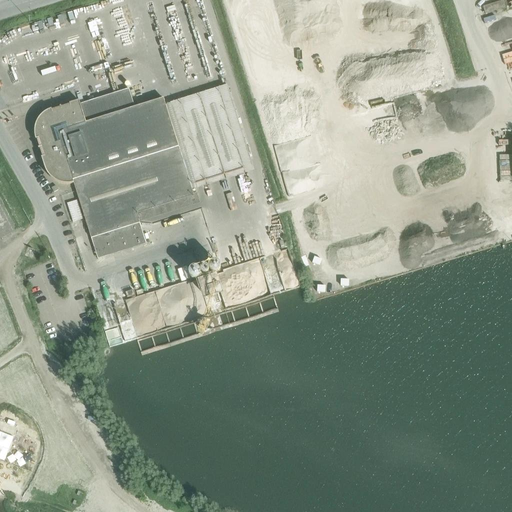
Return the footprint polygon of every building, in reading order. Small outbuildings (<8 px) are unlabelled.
[(503,1),(483,7),(485,13),(505,7),(503,1)] [(10,64),(0,68),(0,81),(1,84),(16,77),(10,64)] [(502,79),(508,90),(511,87),(511,84),(507,76),(502,79)] [(42,158),(45,168),(46,170),(46,171),(47,172),(48,174),(49,176),(51,178),(52,179),(53,179),(55,181),(57,182),(59,183),(61,183),(63,184),(65,184),(67,184),(70,184),(71,184),(74,183),(97,258),(146,242),(137,214),(194,195),(164,99),(135,108),(129,89),(80,104),(79,101),(70,104),(71,107),(62,109),(61,107),(60,107),(61,110),(53,112),(52,110),(49,110),(48,111),(47,112),(45,113),(43,114),(42,115),(41,117),(39,118),(39,119),(38,121),(37,123),(36,124),(36,126),(35,127),(35,128),(35,130),(35,131),(35,133),(35,135),(35,137),(35,138),(36,140),(39,139),(41,147),(39,148),(39,149),(42,148),(44,157),(42,158)] [(376,138),(390,148),(394,142),(379,133),(376,138)] [(374,137),(369,143),(383,154),(387,148),(374,137)] [(366,143),(362,148),(376,161),(380,156),(366,143)] [(292,147),(274,152),(275,157),(293,152),(292,147)] [(370,168),(373,163),(360,152),(357,157),(370,168)] [(511,154),(501,155),(501,174),(511,173),(511,154)] [(351,155),(347,160),(359,169),(362,165),(351,155)] [(337,203),(341,198),(326,184),(322,188),(337,203)] [(307,252),(321,247),(319,241),(305,246),(307,252)] [(262,251),(270,289),(287,285),(286,280),(298,278),(290,244),(262,251)] [(411,261),(410,255),(405,256),(404,247),(398,248),(400,262),(411,261)] [(317,251),(308,254),(310,263),(320,261),(317,251)] [(194,271),(198,280),(207,276),(203,267),(194,271)] [(221,296),(209,299),(211,308),(223,304),(221,296)] [(108,332),(120,329),(118,321),(106,324),(108,332)]
